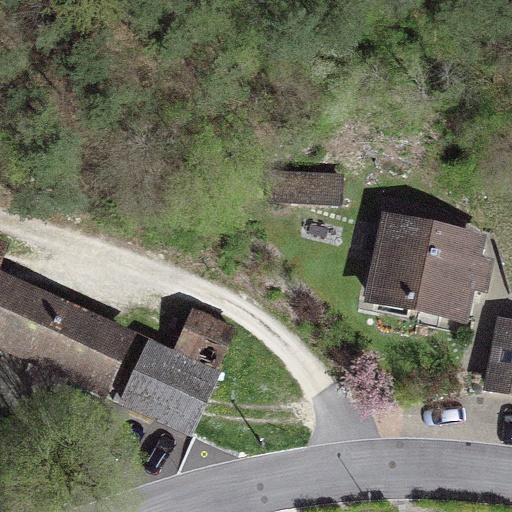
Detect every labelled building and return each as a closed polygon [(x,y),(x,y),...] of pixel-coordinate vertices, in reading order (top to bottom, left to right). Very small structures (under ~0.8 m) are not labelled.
[(342,207),(343,175),(271,172),(269,205),(342,207)] [(487,237),(382,215),(363,307),(467,329),(475,294),(489,296),(496,260),(482,257),(487,237)] [(0,356),(106,404),(136,333),(0,272),(0,271),(10,245),(0,241),(0,356)] [(173,353),(149,342),(119,410),(192,442),(222,375),(217,372),(237,329),(192,310),(173,353)] [(511,319),(498,316),(482,394),(511,400),(511,319)]
